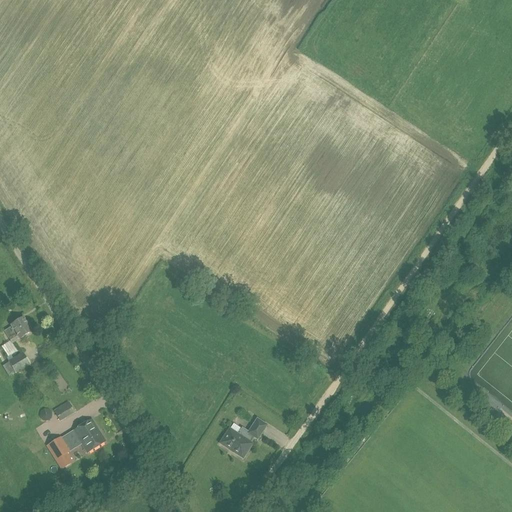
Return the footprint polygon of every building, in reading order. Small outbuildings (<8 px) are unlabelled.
[(12,326),(5,331),(12,342),(19,338),(20,339),(32,331),(24,317),(11,325),(12,326)] [(12,355),(20,350),(15,342),(7,347),(12,355)] [(8,361),(16,373),(30,364),(23,352),(8,361)] [(75,412),(69,402),(55,411),(61,421),(75,412)] [(73,430),(87,453),(106,441),(92,418),(73,430)] [(242,428),(242,429),(234,424),(230,429),(229,429),(219,444),(229,450),(228,450),(233,453),(243,460),(253,444),(252,444),(251,443),(254,438),(257,440),(258,441),(267,426),(257,419),(256,420),(257,420),(248,433),(243,429),(242,428)] [(74,447),(66,435),(49,446),(56,458),(74,447)]
